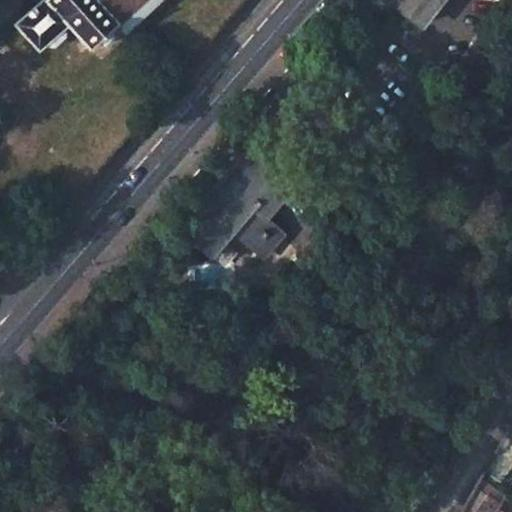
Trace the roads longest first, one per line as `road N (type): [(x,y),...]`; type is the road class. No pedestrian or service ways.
road 1 (tertiary): [(0,336),(281,0)]
road 2 (residential): [(511,376),(442,511)]
